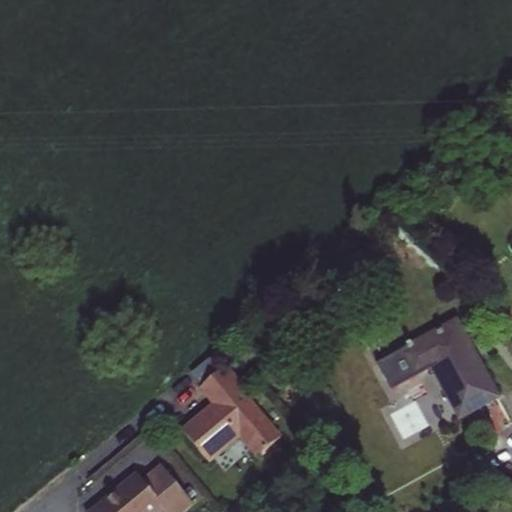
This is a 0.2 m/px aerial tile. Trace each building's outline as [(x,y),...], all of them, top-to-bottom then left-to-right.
[(450,321),(376,362),(388,385),(428,362),(434,373),(466,351),(450,321)] [(490,394),(466,351),(434,373),(456,412),(478,400),(490,394)] [(189,394),(199,407),(217,391),(207,379),(189,394)] [(199,407),(211,423),(199,433),(180,449),(205,479),(234,455),(253,476),(280,453),(222,388),(217,391),(199,407)] [(119,500),(104,511),(171,511),(173,511),(172,511),(196,511),(204,506),(172,469),(154,484),(147,476),(119,500)]
